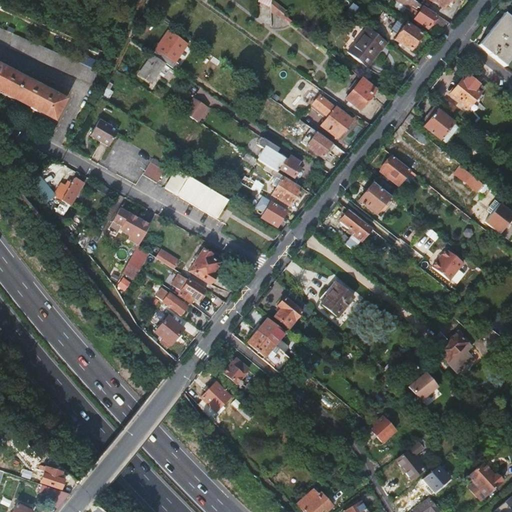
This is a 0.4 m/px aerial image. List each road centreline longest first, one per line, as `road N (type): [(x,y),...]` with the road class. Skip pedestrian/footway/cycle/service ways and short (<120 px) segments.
road 1 (residential): [(268,269),(488,0)]
road 2 (motorway): [(225,511),(95,375),(0,259)]
road 3 (residential): [(0,121),(268,269)]
road 4 (motorway): [(0,317),(172,511)]
road 5 (residential): [(217,330),(360,447),(393,511)]
road 6 (unknown): [(303,226),(418,326)]
road 7 (residential): [(173,382),(86,490)]
